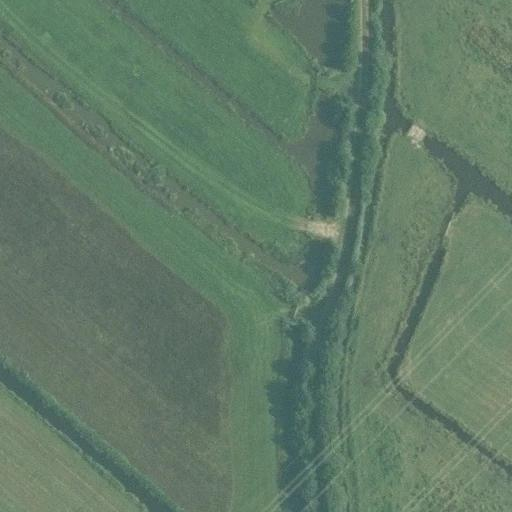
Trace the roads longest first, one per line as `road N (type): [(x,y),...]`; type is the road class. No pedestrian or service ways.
road 1 (track): [(319,511),(311,394),(366,99),(362,0)]
road 2 (track): [(0,84),(261,309),(326,323)]
road 3 (track): [(215,0),(315,91),(365,91)]
